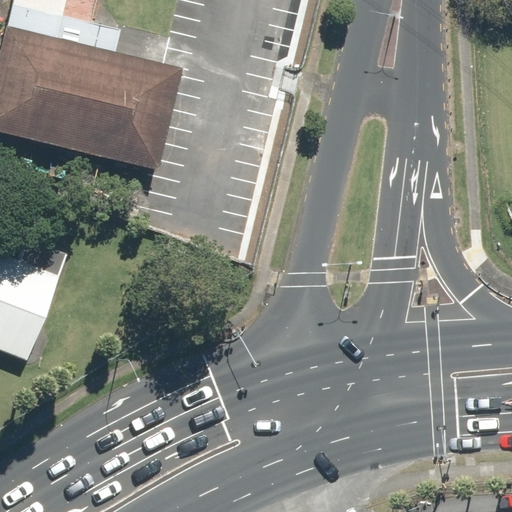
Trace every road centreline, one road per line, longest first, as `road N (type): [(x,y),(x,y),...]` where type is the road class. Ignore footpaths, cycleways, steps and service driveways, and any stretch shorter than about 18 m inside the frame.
road 1 (primary): [(0,509),(191,397),(295,363)]
road 2 (tertiary): [(295,363),(354,90)]
road 3 (primary): [(399,138),(447,249),(509,336)]
road 4 (tertiary): [(399,138),(371,349)]
road 5 (primary): [(511,412),(331,441)]
road 6 (primary): [(331,441),(170,511)]
road 7 (primary): [(371,349),(509,336)]
